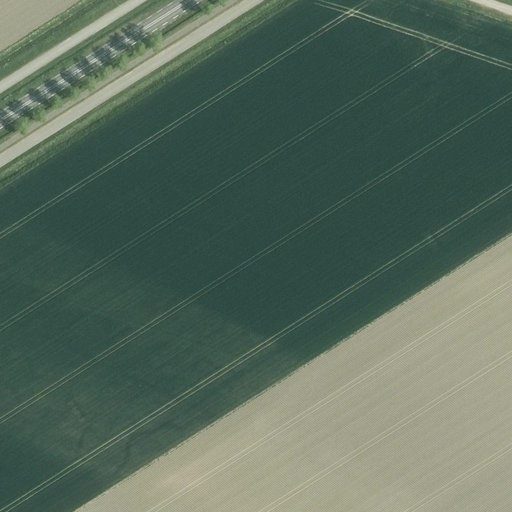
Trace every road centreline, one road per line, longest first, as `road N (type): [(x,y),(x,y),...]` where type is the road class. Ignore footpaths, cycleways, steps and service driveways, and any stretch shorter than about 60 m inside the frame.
road 1 (unclassified): [(0,161),(254,0)]
road 2 (primary): [(0,121),(190,0)]
road 3 (unclassified): [(0,87),(138,0)]
